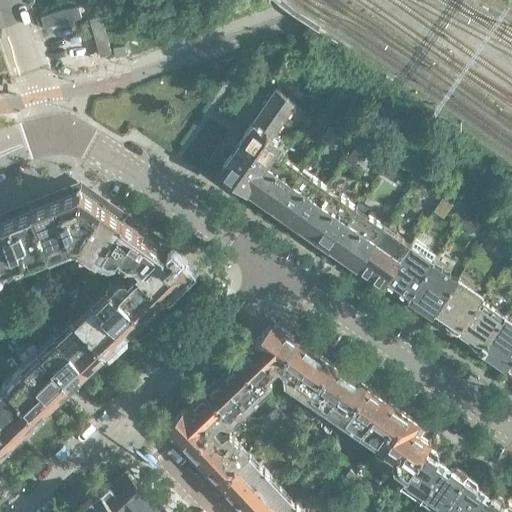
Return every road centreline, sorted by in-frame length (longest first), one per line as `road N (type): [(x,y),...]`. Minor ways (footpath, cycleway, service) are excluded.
road 1 (residential): [(511,433),(271,264)]
road 2 (residential): [(271,264),(83,143)]
road 3 (residential): [(128,414),(271,264)]
road 4 (residential): [(55,139),(9,0)]
road 5 (residential): [(23,511),(128,414)]
road 6 (residential): [(219,511),(128,414)]
